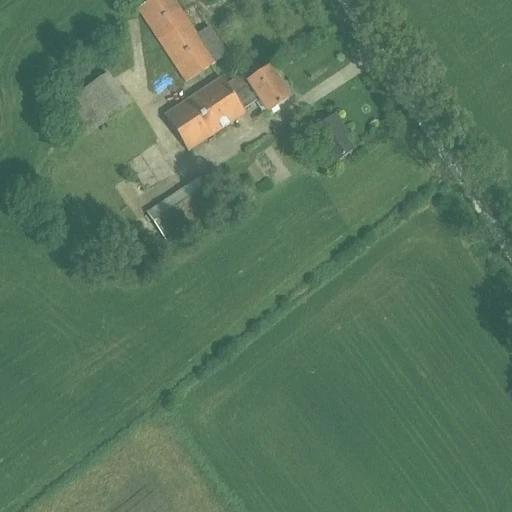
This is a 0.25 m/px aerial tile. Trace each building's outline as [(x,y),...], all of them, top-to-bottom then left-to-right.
[(196,35),(173,0),(150,0),(137,10),(184,84),(229,54),(209,27),(196,35)] [(289,98),(269,68),(246,82),(248,85),(245,86),(239,77),(225,85),(220,78),(164,116),(188,153),(246,115),(243,111),(258,100),(267,113),(289,98)] [(85,136),(130,106),(108,74),(63,103),(85,136)] [(332,164),(354,149),(347,138),(348,137),(334,116),(310,132),(332,164)] [(215,193),(227,186),(215,169),(204,176),(215,193)] [(201,176),(146,213),(168,246),(223,209),(214,195),(202,178),(201,176)]
